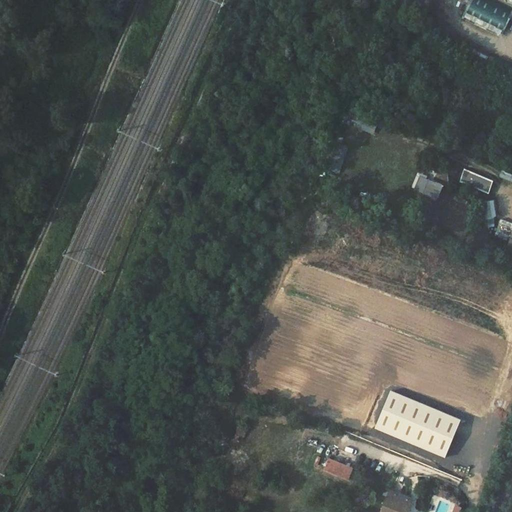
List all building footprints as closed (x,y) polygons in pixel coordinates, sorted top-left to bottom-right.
[(457,0),(455,4),(465,10),(470,0),(457,0)] [(489,0),(473,0),(464,18),(500,35),(511,11),(489,0)] [(511,64),(473,49),(468,60),(490,69),(489,70),(511,79),(511,64)] [(376,130),(377,115),(356,114),(355,130),(376,130)] [(339,169),(349,147),(335,141),(325,163),(339,169)] [(460,182),(488,194),(493,181),(464,169),(460,182)] [(417,174),(411,190),(439,199),(444,183),(417,174)] [(494,201),(484,201),(485,225),(495,224),(494,201)] [(456,205),(450,216),(458,220),(462,208),(456,205)] [(493,242),(511,248),(511,222),(502,219),(493,242)] [(460,243),(476,250),(479,243),(463,235),(460,243)] [(461,420),(390,391),(375,428),(446,457),(461,420)] [(328,458),(323,470),(348,479),(352,468),(328,458)] [(389,491),(381,511),(407,511),(404,511),(409,498),(389,491)] [(404,511),(407,511),(408,511),(413,499),(409,498),(404,511)]
